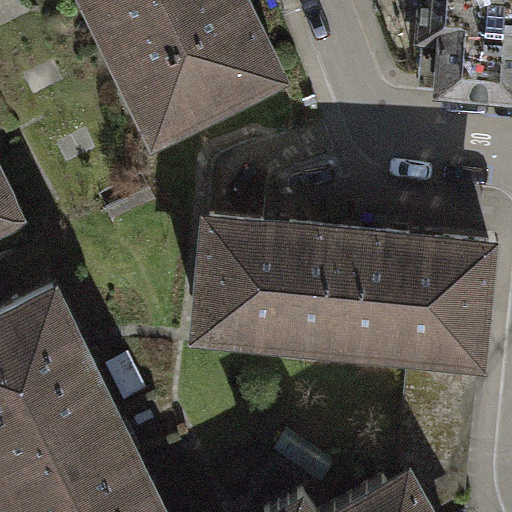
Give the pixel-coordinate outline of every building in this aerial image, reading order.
[(95,0),(156,127),(279,67),(245,0),(95,0)] [(511,0),(422,0),(421,25),(440,26),(437,73),(511,78),(511,0)] [(0,177),(0,204),(10,199),(0,177)] [(334,332),(343,222),(202,208),(193,319),(334,332)] [(490,235),(343,222),(334,332),(405,340),(468,346),(480,346),(490,235)] [(0,298),(0,453),(106,402),(46,278),(0,298)] [(454,482),(468,346),(405,340),(395,451),(401,466),(420,499),(454,482)] [(0,453),(0,496),(8,511),(160,511),(106,402),(0,453)] [(427,511),(420,499),(401,466),(383,478),(375,464),(310,502),(295,481),(258,501),(263,511),(427,511)]
